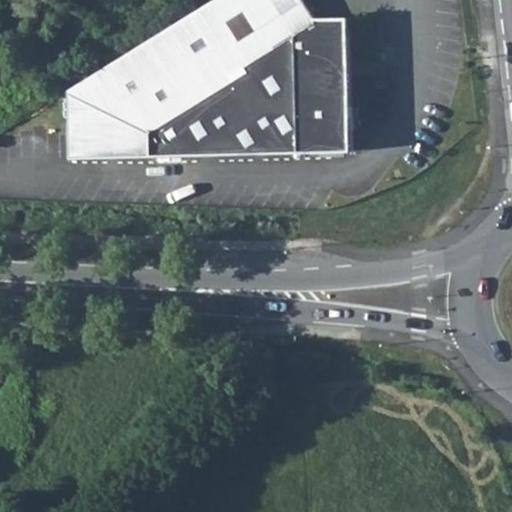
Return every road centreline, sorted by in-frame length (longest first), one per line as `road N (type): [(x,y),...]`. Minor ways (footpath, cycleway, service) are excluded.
road 1 (secondary): [(486,249),(361,276),(179,290)]
road 2 (secondary): [(179,290),(473,338)]
road 3 (secondary): [(179,290),(0,281)]
